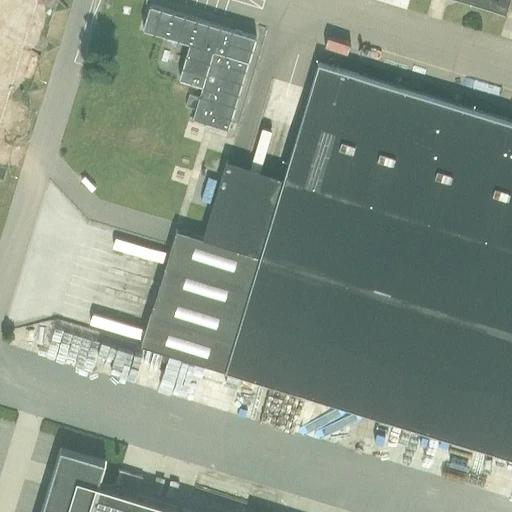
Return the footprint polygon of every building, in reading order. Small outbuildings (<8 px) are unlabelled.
[(0,0),(0,122),(10,125),(43,0),(0,0)] [(511,0),(452,0),(506,16),(510,0),(511,0)] [(256,35),(150,4),(143,28),(190,42),(179,77),(203,84),(192,119),(228,130),(256,35)] [(176,230),(141,345),(511,457),(511,119),(313,59),(278,174),(221,156),(197,236),(176,230)] [(191,511),(98,484),(105,461),(61,448),(41,511),(191,511)] [(119,470),(115,483),(139,490),(143,477),(119,470)]
